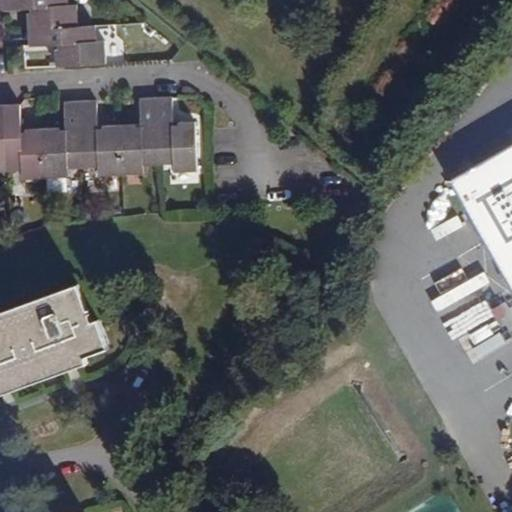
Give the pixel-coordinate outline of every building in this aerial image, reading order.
[(29,13),(31,34),(80,30),(79,8),(70,8),(70,0),(2,0),(3,14),(29,13)] [(80,30),(31,34),(32,50),(58,48),(60,70),(107,67),(107,44),(98,44),(97,29),(80,30)] [(157,100),(161,166),(177,166),(177,174),(199,173),(198,124),(176,125),(174,99),(157,100)] [(121,128),(123,177),(147,176),(146,167),(161,166),(157,100),(142,101),(143,126),(121,128)] [(44,132),(46,181),(70,180),(69,171),(85,170),(82,103),(65,104),(66,131),(44,132)] [(101,178),(123,177),(121,128),(99,129),(98,103),(82,103),(85,170),(100,170),(101,178)] [(20,106),(5,107),(9,174),(23,174),(24,182),(46,181),(44,132),(23,133),(21,105),(20,106)] [(0,174),(9,174),(5,107),(0,107),(0,174)] [(511,146),(452,180),(511,285),(511,146)] [(0,324),(86,292),(83,283),(0,314),(0,324)] [(97,320),(86,292),(0,324),(0,392),(5,391),(81,362),(91,358),(108,352),(97,320)] [(108,352),(114,350),(103,317),(97,320),(108,352)] [(0,402),(94,367),(91,358),(81,362),(5,391),(0,392),(0,402)]
